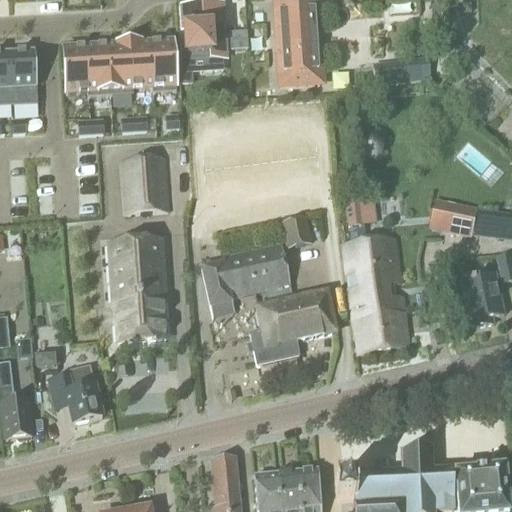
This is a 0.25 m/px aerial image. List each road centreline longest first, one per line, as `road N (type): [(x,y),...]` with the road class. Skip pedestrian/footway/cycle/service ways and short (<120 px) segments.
road 1 (tertiary): [(0,482),(511,363)]
road 2 (residential): [(0,30),(111,22),(144,0)]
